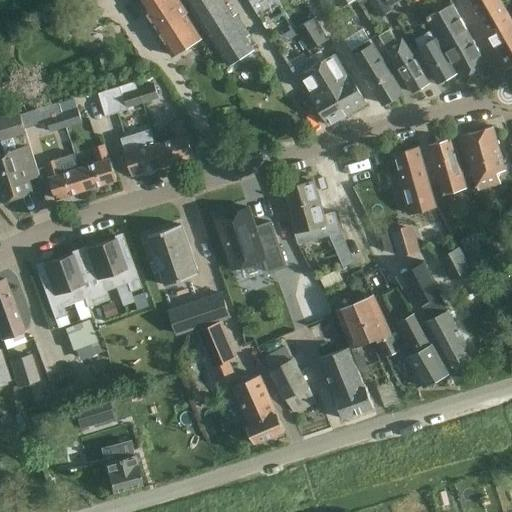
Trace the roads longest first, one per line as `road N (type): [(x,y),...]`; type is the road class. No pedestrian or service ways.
road 1 (residential): [(0,252),(186,187),(422,119),(507,104)]
road 2 (unclassified): [(99,511),(511,387)]
